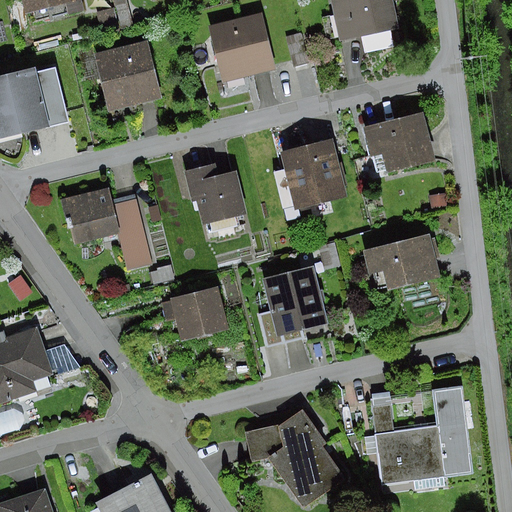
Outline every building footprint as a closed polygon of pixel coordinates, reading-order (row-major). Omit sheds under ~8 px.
[(21,0),(25,14),(65,4),(68,15),(82,12),(79,0),(21,0)] [(126,0),(114,0),(122,29),(132,26),(126,0)] [(336,0),(332,1),(340,41),(361,36),(364,54),(395,48),(392,31),(400,29),(394,1),(399,0),(336,0)] [(114,9),(97,13),(101,31),(119,27),(114,9)] [(262,13),(210,26),(224,80),(276,66),(262,13)] [(301,33),(286,37),(294,67),(309,63),(301,33)] [(147,41),(95,54),(109,112),(162,99),(147,41)] [(35,68),(0,76),(0,138),(50,127),(37,73),(35,68)] [(57,68),(37,73),(50,127),(69,122),(57,68)] [(420,116),(363,131),(370,158),(381,155),(385,173),(432,160),(426,138),(420,116)] [(333,141),(283,154),(286,169),(273,172),(283,210),(347,194),(333,141)] [(215,164),(183,173),(190,201),(196,199),(203,223),(246,212),(235,171),(218,176),(215,164)] [(108,189),(62,200),(74,246),(119,235),(112,205),(108,189)] [(136,200),(112,205),(119,235),(127,270),(151,265),(136,200)] [(157,206),(149,208),(152,222),(161,220),(157,206)] [(428,237),(365,252),(371,274),(387,270),(391,288),(437,276),(428,237)] [(150,273),(153,285),(175,280),(171,264),(157,268),(158,271),(150,273)] [(315,266),(263,280),(277,336),(329,322),(315,266)] [(19,276),(8,284),(20,301),(31,293),(19,276)] [(218,287),(172,297),(173,300),(161,303),(165,321),(178,318),(183,338),(227,328),(218,287)] [(4,331),(0,332),(0,404),(36,393),(33,382),(52,375),(51,370),(45,352),(37,327),(6,337),(4,331)] [(64,345),(45,352),(51,370),(60,367),(62,372),(81,367),(64,345)] [(392,397),(373,399),(382,484),(471,475),(462,387),(432,390),(436,427),(395,431),(392,397)] [(253,460),(272,455),(308,503),(348,474),(302,413),(283,427),(247,435),(253,460)] [(169,511),(150,476),(97,503),(101,511),(169,511)] [(53,511),(46,489),(0,503),(0,511),(53,511)]
